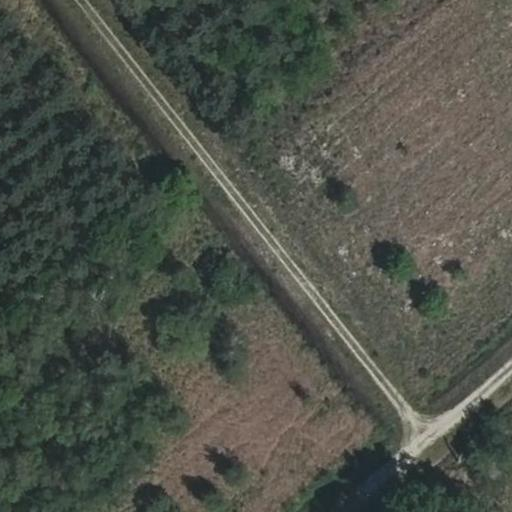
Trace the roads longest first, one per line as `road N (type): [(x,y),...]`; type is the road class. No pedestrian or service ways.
road 1 (track): [(433,439),(89,0)]
road 2 (track): [(348,511),(511,371)]
